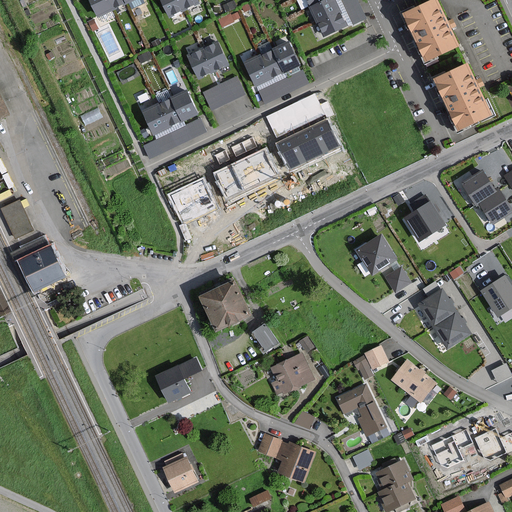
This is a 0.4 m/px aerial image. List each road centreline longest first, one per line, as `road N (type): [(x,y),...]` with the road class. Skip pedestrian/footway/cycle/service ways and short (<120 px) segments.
road 1 (residential): [(184,276),(187,308),(222,388),(242,407),(326,445),(362,511)]
road 2 (residential): [(0,70),(19,107),(18,153),(62,250),(173,276)]
road 3 (residential): [(173,276),(165,302),(103,334),(93,353),(166,511)]
road 4 (residential): [(295,232),(339,288),(437,369),(511,408)]
road 5 (residential): [(396,47),(147,166)]
road 6 (residential): [(68,0),(147,166)]
road 7 (residential): [(295,232),(427,167)]
road 8 (residential): [(427,167),(476,240),(489,244),(511,231)]
